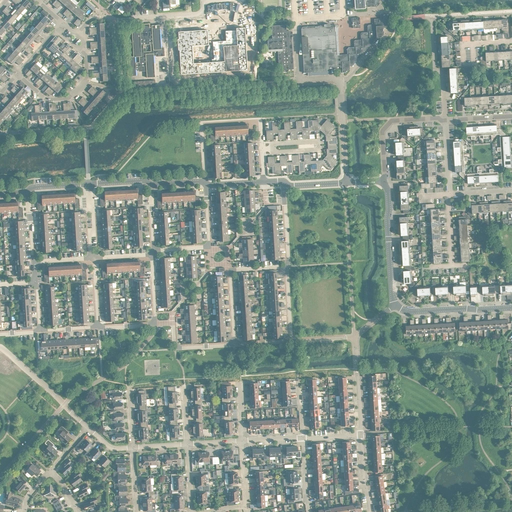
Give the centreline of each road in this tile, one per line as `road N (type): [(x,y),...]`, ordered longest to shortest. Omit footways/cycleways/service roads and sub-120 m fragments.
road 1 (unclassified): [(345,181),(339,80),(300,79),(296,22),(343,20),(342,0)]
road 2 (residential): [(206,183),(203,122),(261,119),(261,147)]
road 3 (residential): [(82,28),(102,16),(191,14),(209,0)]
road 4 (tertiary): [(395,304),(383,180)]
